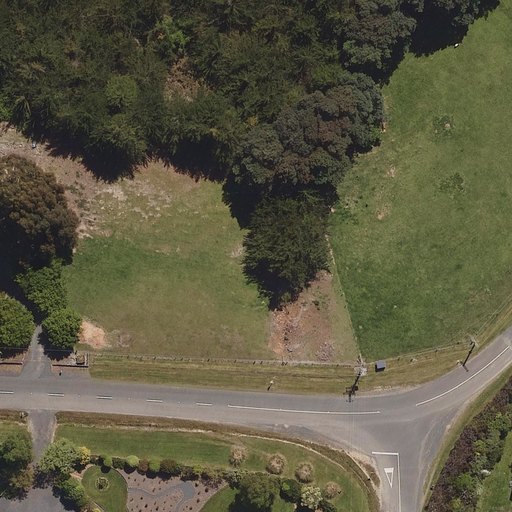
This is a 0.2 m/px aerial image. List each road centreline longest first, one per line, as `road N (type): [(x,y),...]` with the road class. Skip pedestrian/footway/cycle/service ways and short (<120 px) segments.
road 1 (unclassified): [(391,411),(0,394)]
road 2 (unclassified): [(511,343),(440,396),(391,411)]
